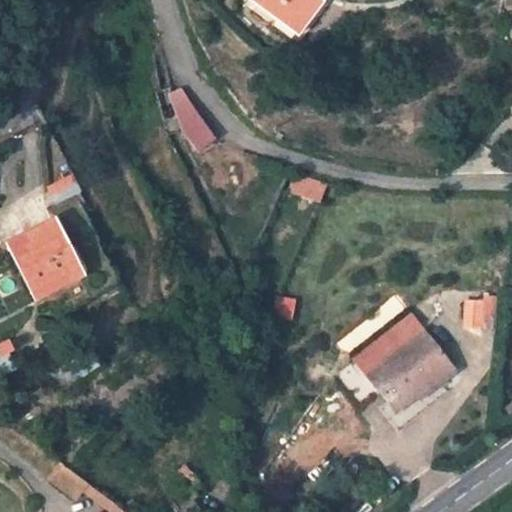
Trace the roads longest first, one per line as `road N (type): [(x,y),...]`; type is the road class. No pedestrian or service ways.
road 1 (unclassified): [(162,0),(179,52),(231,128),(326,176),(511,183)]
road 2 (unclassified): [(0,126),(21,98),(60,0)]
